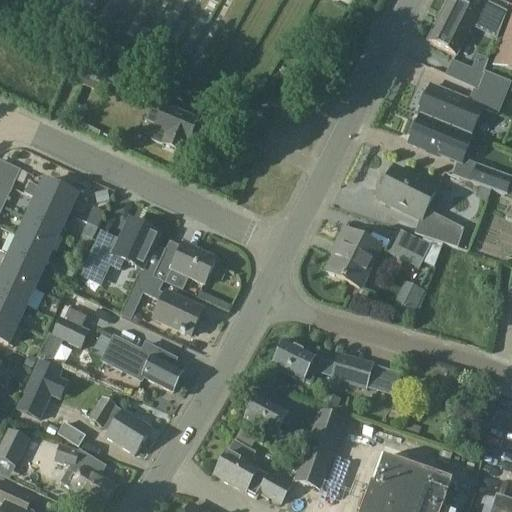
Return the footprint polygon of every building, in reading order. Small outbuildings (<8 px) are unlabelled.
[(475,0),(464,0),(460,8),(448,2),(428,43),(456,57),(471,28),(476,31),(478,26),(487,31),(497,11),(475,0)] [(511,73),(511,13),(493,66),(511,73)] [(476,58),(471,72),(482,77),(487,62),(476,58)] [(89,65),(82,81),(119,97),(143,107),(150,91),(89,65)] [(458,67),(451,82),(477,93),(483,77),(482,77),(471,72),(458,67)] [(430,89),(427,96),(424,95),(418,109),(421,111),(418,118),(420,119),(470,138),(481,111),(496,117),(506,93),(508,90),(509,86),(484,75),(483,77),(477,93),(471,106),(430,89)] [(196,122),(162,108),(159,115),(149,111),(143,124),(153,128),(149,138),(150,143),(179,156),(184,144),(186,145),(196,122)] [(420,119),(417,126),(414,124),(407,139),(411,140),(408,147),(437,159),(438,157),(461,166),(472,139),(470,138),(420,119)] [(379,193),(374,203),(418,225),(413,237),(457,252),(463,232),(427,214),(439,190),(393,167),(387,178),(385,178),(382,180),(380,182),(378,185),(378,189),(378,192),(379,193)] [(511,181),(477,168),(470,185),(506,198),(511,181)] [(11,183),(0,177),(0,185),(12,191),(14,187),(10,185),(11,183)] [(39,191),(28,186),(27,186),(22,196),(34,202),(67,217),(75,198),(42,183),(39,191)] [(0,185),(0,193),(9,198),(12,191),(0,185)] [(107,193),(94,196),(97,206),(109,203),(107,193)] [(67,217),(34,202),(25,220),(58,235),(67,217)] [(58,235),(25,220),(17,239),(50,254),(58,235)] [(100,234),(84,267),(106,277),(110,269),(120,273),(124,264),(140,272),(139,274),(141,275),(152,280),(164,255),(151,248),(157,236),(129,223),(120,243),(100,234)] [(97,229),(87,225),(82,237),(93,242),(99,230),(97,229)] [(344,233),(336,248),(340,249),(327,274),(359,290),(379,250),(344,233)] [(418,272),(429,249),(399,234),(388,257),(418,272)] [(50,254),(17,239),(8,258),(41,273),(50,254)] [(170,243),(164,255),(152,280),(162,285),(186,296),(191,283),(202,288),(214,262),(181,247),(180,249),(174,247),(175,246),(170,243)] [(8,258),(0,275),(0,276),(33,291),(41,273),(8,258)] [(486,285),(476,281),(445,270),(438,291),(435,290),(431,298),(435,300),(431,311),(428,310),(424,321),(441,327),(443,321),(451,324),(450,327),(468,333),(477,308),(492,313),(495,293),(484,289),(486,285)] [(152,280),(141,275),(124,310),(135,314),(143,296),(160,305),(152,322),(189,339),(200,314),(158,295),(162,285),(152,280)] [(33,291),(0,276),(0,299),(24,310),(33,291)] [(0,299),(0,321),(16,329),(24,310),(0,299)] [(76,328),(81,318),(65,310),(60,320),(76,328)] [(76,328),(60,320),(51,338),(62,343),(80,352),(81,351),(89,334),(88,334),(76,328)] [(16,329),(0,321),(0,344),(7,348),(16,329)] [(48,337),(37,360),(51,367),(62,343),(51,338),(48,336),(48,337)] [(113,339),(100,365),(141,386),(143,382),(173,397),(184,376),(173,370),(177,362),(145,346),(141,354),(113,339)] [(283,344),(270,371),(303,387),(303,386),(310,389),(317,375),(333,380),(332,382),(366,392),(366,390),(372,392),(378,372),(372,370),(373,369),(339,359),(336,368),(322,364),(323,363),(316,360),(283,344)] [(31,370),(36,361),(28,357),(24,367),(31,370)] [(62,377),(40,367),(18,414),(41,424),(51,402),(58,386),(62,377)] [(256,399),(244,423),(275,438),(281,427),(286,429),(292,418),(287,415),(287,414),(256,399)] [(108,435),(104,441),(134,460),(152,432),(122,413),(121,414),(108,435)] [(343,424),(319,416),(296,486),(319,494),(343,424)] [(57,437),(78,450),(85,439),(64,426),(57,437)] [(0,451),(0,463),(14,470),(25,445),(7,436),(0,451)] [(267,477),(257,471),(258,470),(248,465),(254,454),(234,443),(228,454),(227,455),(214,477),(244,494),(243,495),(256,502),(258,498),(267,503),(268,502),(280,508),(291,488),(268,475),(267,477)] [(59,449),(55,464),(71,469),(70,470),(74,471),(79,454),(78,454),(77,455),(59,449)] [(370,486),(360,511),(441,511),(451,484),(383,460),(373,487),(370,486)] [(85,468),(68,495),(95,511),(99,511),(115,488),(85,468)] [(25,511),(30,501),(0,487),(0,504),(5,507),(2,511),(25,511)] [(511,511),(511,504),(495,498),(490,511),(511,511)]
